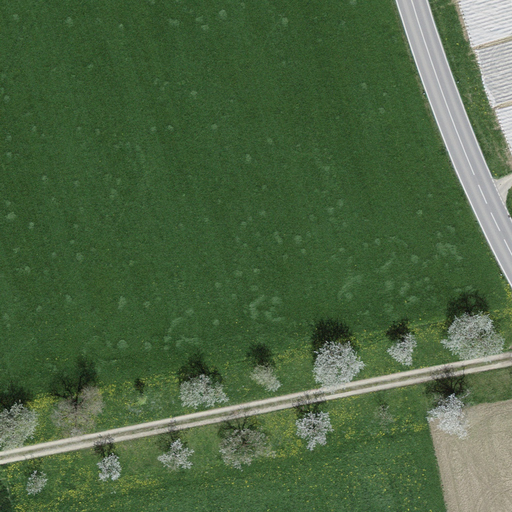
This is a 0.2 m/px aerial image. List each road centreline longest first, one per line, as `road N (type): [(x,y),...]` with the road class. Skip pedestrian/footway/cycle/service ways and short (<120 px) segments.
road 1 (track): [(0,460),(511,360)]
road 2 (secondary): [(409,0),(511,261)]
